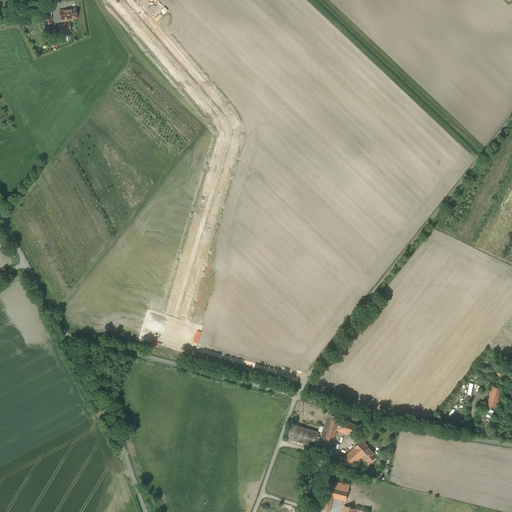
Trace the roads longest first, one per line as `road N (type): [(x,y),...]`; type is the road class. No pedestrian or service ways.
road 1 (unclassified): [(511,116),(297,392)]
road 2 (unclassified): [(297,392),(68,336)]
road 3 (unclassified): [(511,441),(371,417),(297,392)]
road 4 (track): [(1,218),(126,63)]
road 5 (unclassified): [(147,511),(120,434),(68,336)]
road 6 (unclassified): [(297,392),(254,511)]
